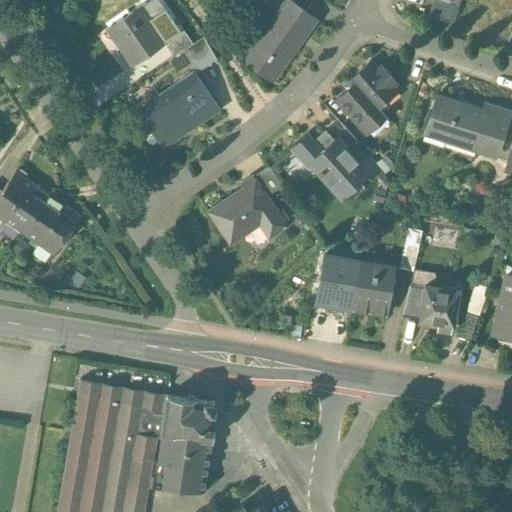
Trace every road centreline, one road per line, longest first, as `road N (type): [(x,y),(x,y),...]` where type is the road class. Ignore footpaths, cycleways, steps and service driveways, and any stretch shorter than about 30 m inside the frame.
road 1 (residential): [(130,221),(282,115),(371,20)]
road 2 (residential): [(130,221),(0,23)]
road 3 (secondary): [(0,320),(188,352)]
road 4 (secondary): [(338,376),(511,405)]
road 5 (secondary): [(188,352),(338,376)]
road 6 (residential): [(371,20),(511,70)]
road 7 (unclassified): [(188,352),(182,305),(130,221)]
road 8 (residential): [(322,511),(338,376)]
